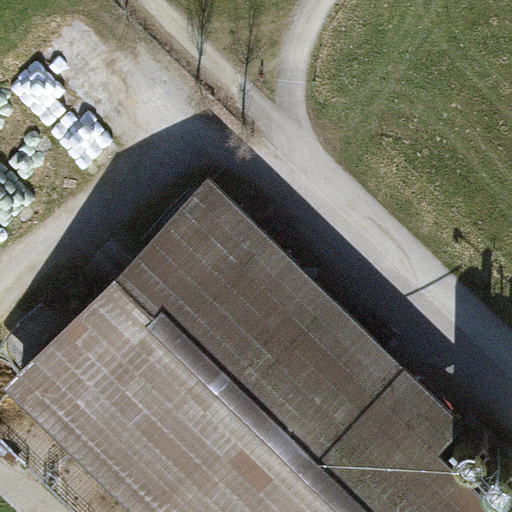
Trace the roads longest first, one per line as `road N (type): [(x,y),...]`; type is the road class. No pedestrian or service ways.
road 1 (track): [(511,354),(149,0)]
road 2 (track): [(316,0),(291,141)]
road 3 (track): [(182,31),(260,34),(310,0)]
